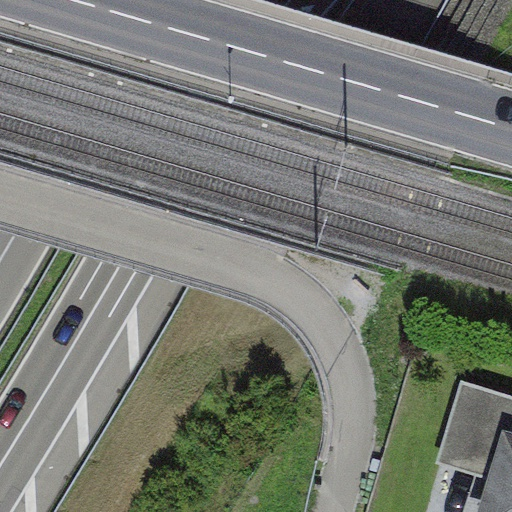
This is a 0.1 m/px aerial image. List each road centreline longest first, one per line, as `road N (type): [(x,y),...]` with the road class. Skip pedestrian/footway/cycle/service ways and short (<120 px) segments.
road 1 (motorway): [(0,473),(212,112),(289,0)]
road 2 (track): [(0,196),(249,270),(310,309),(341,353),(354,402),(336,511)]
road 3 (primary): [(511,128),(70,0)]
road 4 (motorway): [(133,0),(115,55),(0,264)]
